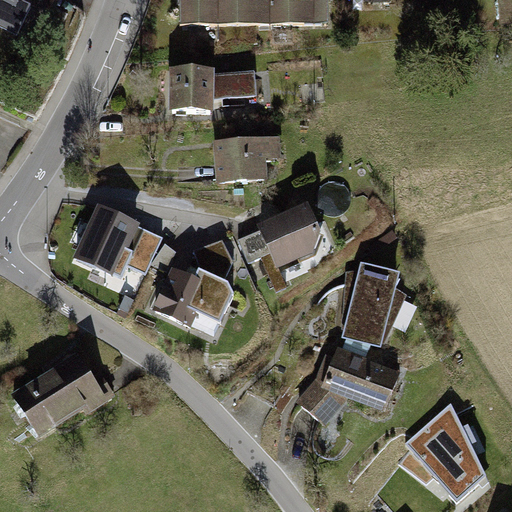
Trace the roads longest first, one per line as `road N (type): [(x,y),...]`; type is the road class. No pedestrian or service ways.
road 1 (residential): [(299,511),(208,398),(0,257)]
road 2 (residential): [(122,0),(87,82),(0,219)]
road 3 (unknown): [(30,171),(112,213),(225,247)]
